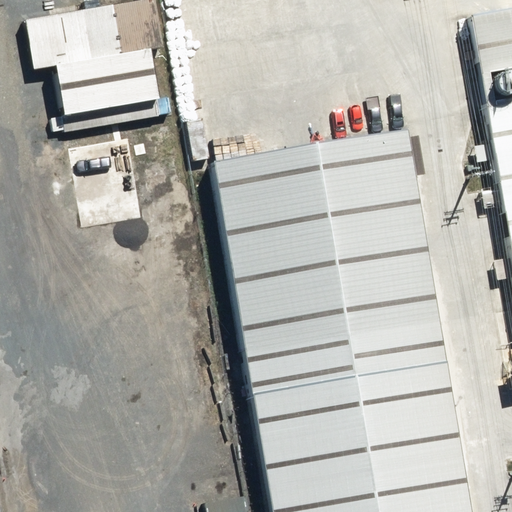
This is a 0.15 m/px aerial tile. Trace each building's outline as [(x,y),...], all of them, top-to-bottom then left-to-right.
[(108,0),(110,9),(21,22),(29,71),(53,68),(62,131),(155,117),(145,52),(159,50),(151,0),(108,0)] [(511,14),(468,22),(511,276),(511,14)] [(154,60),(156,88),(173,87),(170,59),(154,60)] [(210,176),(192,178),(196,200),(213,197),(266,511),(466,511),(404,137),(209,170),(210,176)] [(165,180),(131,186),(134,205),(168,199),(165,180)] [(118,196),(98,199),(102,236),(123,234),(118,196)]
